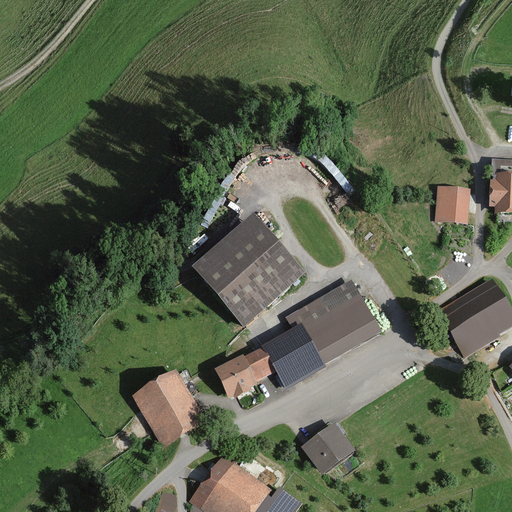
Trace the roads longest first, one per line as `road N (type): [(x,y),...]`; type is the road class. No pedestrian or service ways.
road 1 (residential): [(129,511),(190,455),(386,343)]
road 2 (track): [(508,0),(478,36),(466,67),(469,94),(501,154)]
road 3 (track): [(466,0),(436,63),(474,157)]
road 4 (residential): [(386,343),(477,377),(511,440)]
road 5 (residential): [(386,343),(511,245)]
road 6 (track): [(0,86),(44,55),(94,0)]
